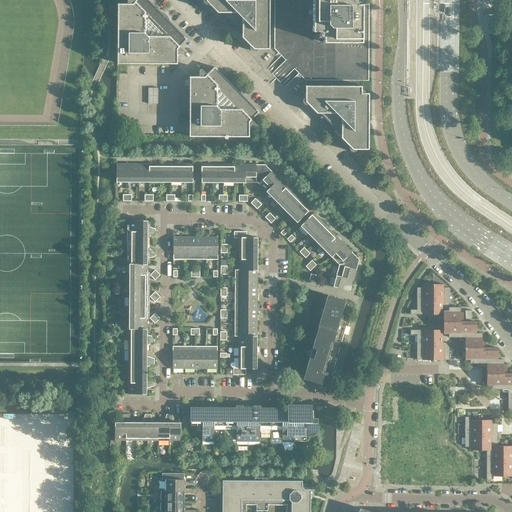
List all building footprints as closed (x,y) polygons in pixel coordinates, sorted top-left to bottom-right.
[(126,0),(127,3),(117,3),(116,63),(176,63),(176,53),(183,54),(183,53),(183,52),(184,52),(178,46),(186,39),(147,0),(135,0),(134,1),(132,0),(126,0)] [(269,48),(269,0),(205,0),(206,3),(216,4),(215,14),(233,14),(233,27),(245,27),(245,47),(269,48)] [(349,11),(326,11),(326,31),(330,34),(349,34),(349,11)] [(189,76),(188,136),(248,136),(248,126),(255,126),(255,125),(256,124),(251,119),(258,112),(214,67),(206,74),(201,69),(200,69),(199,70),(199,76),(189,76)] [(344,149),(369,149),(369,92),(362,92),(362,84),(305,85),(305,103),(314,103),(314,113),(327,112),(327,125),(344,125),(344,149)] [(158,88),(148,88),(148,104),(158,104),(158,88)] [(127,164),(116,164),(116,182),(127,182),(127,164)] [(127,164),(127,182),(137,182),(137,164),(127,164)] [(137,164),(137,182),(149,182),(149,164),(137,164)] [(149,164),(149,182),(160,182),(160,164),(149,164)] [(160,164),(160,182),(171,182),(171,164),(160,164)] [(171,164),(171,182),(181,182),(181,164),(171,164)] [(181,164),(181,182),(192,182),(192,164),(181,164)] [(215,164),(201,164),(201,182),(215,182),(215,164)] [(215,164),(215,182),(227,182),(228,164),(215,164)] [(228,164),(227,182),(240,182),(240,164),(228,164)] [(240,164),(240,182),(245,182),(245,177),(256,177),(256,165),(240,164)] [(245,177),(245,182),(257,183),(265,191),(269,187),(268,186),(261,180),(270,171),(264,165),(256,165),(256,177),(245,177)] [(261,180),(268,186),(277,178),(270,171),(261,180)] [(269,187),(265,191),(273,199),(286,186),(277,178),(268,186),(269,187)] [(286,186),(273,199),(281,207),(293,194),(286,186)] [(301,202),(293,194),(281,207),(289,215),(301,202)] [(301,202),(289,215),(296,222),(309,210),(301,202)] [(300,226),(308,234),(320,221),(312,213),(300,226)] [(147,220),(129,220),(129,231),(155,231),(155,229),(151,227),(147,229),(147,226),(147,220)] [(320,221),(308,234),(315,241),(328,228),(320,221)] [(328,228),(315,241),(322,248),(323,249),(336,236),(335,235),(328,229),(328,228)] [(155,231),(129,231),(129,242),(147,242),(147,237),(147,234),(151,236),(155,234),(155,231)] [(246,231),(233,231),(233,238),(239,238),(238,248),(256,248),(256,237),(246,237),(246,231)] [(336,236),(323,249),(330,256),(331,257),(343,244),(342,243),(336,236)] [(172,237),(173,259),(185,259),(185,237),(172,237)] [(185,237),(185,259),(195,259),(196,237),(185,237)] [(196,237),(195,259),(206,259),(206,237),(196,237)] [(206,237),(206,259),(217,259),(217,237),(206,237)] [(147,242),(129,242),(129,253),(155,253),(155,250),(151,249),(147,250),(147,248),(147,242)] [(343,244),(331,257),(338,265),(358,259),(351,252),(343,244)] [(238,248),(238,259),(256,259),(256,248),(238,248)] [(155,253),(129,253),(129,264),(147,264),(147,259),(147,256),(151,257),(155,256),(155,253)] [(238,259),(238,269),(256,269),(256,259),(238,259)] [(338,265),(336,272),(354,277),(355,272),(356,269),(358,259),(338,265)] [(129,264),(129,274),(146,274),(146,272),(147,264),(129,264)] [(234,269),(234,281),(256,281),(256,269),(238,269),(234,269)] [(335,275),(332,286),(350,291),(354,277),(336,272),(335,275)] [(129,274),(129,285),(146,285),(146,274),(129,274)] [(234,281),(234,292),(256,292),(256,281),(234,281)] [(443,330),(410,330),(410,334),(416,334),(416,360),(449,360),(449,337),(465,337),(465,360),(470,360),(470,363),(486,363),(486,386),(491,386),(491,389),(508,389),(508,411),(511,411),(511,373),(504,374),(504,376),(500,376),(500,372),(503,372),(503,359),(497,359),(497,348),(482,348),(482,346),(481,346),(481,333),(475,333),(475,322),(461,322),(461,324),(457,324),(457,320),(460,320),(460,307),(449,307),(449,287),(444,287),(444,284),(421,284),(421,287),(416,287),(416,310),(410,310),(410,314),(443,314),(443,330)] [(129,285),(129,296),(146,296),(146,285),(129,285)] [(234,292),(234,303),(256,303),(256,292),(234,292)] [(339,344),(342,334),(345,323),(348,313),(351,303),(326,295),(323,305),(320,316),(317,326),(317,327),(314,327),(311,332),(310,335),(314,337),(311,347),(305,368),(303,377),(302,378),(313,381),(317,382),(324,384),(327,385),(330,375),(336,354),(339,344)] [(129,296),(128,307),(147,307),(146,296),(129,296)] [(234,303),(234,314),(256,314),(256,303),(234,303)] [(128,307),(128,317),(147,317),(147,307),(128,307)] [(234,314),(234,325),(256,325),(256,314),(234,314)] [(128,317),(128,328),(147,328),(147,317),(128,317)] [(234,325),(234,336),(256,336),(256,325),(234,325)] [(147,328),(128,328),(128,340),(154,340),(154,337),(150,335),(146,337),(146,334),(147,328)] [(256,336),(234,336),(238,336),(238,346),(256,346),(256,336)] [(154,340),(128,340),(128,350),(146,350),(146,345),(146,342),(150,344),(154,342),(154,340)] [(172,346),(172,368),(183,368),(183,346),(172,346)] [(183,346),(183,368),(194,368),(195,346),(183,346)] [(195,346),(194,368),(206,368),(206,346),(195,346)] [(206,346),(206,368),(217,368),(217,346),(206,346)] [(238,346),(238,357),(256,357),(256,346),(238,346)] [(146,350),(128,350),(128,361),(154,361),(154,358),(150,357),(146,358),(146,356),(146,350)] [(233,369),(233,374),(245,374),(245,368),(256,368),(256,357),(238,357),(238,368),(233,368),(233,369)] [(154,361),(128,361),(128,372),(146,372),(146,367),(146,364),(150,365),(154,364),(154,361)] [(146,372),(128,372),(128,383),(154,383),(154,380),(150,378),(146,380),(146,377),(146,372)] [(154,383),(128,383),(128,394),(146,394),(146,389),(146,385),(150,387),(154,386),(154,383)] [(316,431),(315,421),(316,419),(316,418),(310,418),(310,412),(311,405),(310,405),(302,405),(300,405),(294,405),(291,405),(288,405),(288,410),(282,410),(282,408),(259,408),(236,408),(213,408),(213,409),(208,409),(208,408),(191,408),(191,411),(183,411),(183,414),(183,420),(191,420),(197,420),(197,425),(200,425),(200,430),(202,430),(202,443),(213,443),(213,439),(225,439),(225,442),(236,442),(236,443),(259,444),(259,439),(271,439),(271,443),(282,443),(282,444),(293,444),(293,440),(306,440),(311,435),(315,431),(316,431)] [(120,422),(114,422),(114,439),(125,440),(125,414),(123,414),(121,418),(123,422),(120,422)] [(128,414),(125,414),(125,440),(136,440),(136,422),(131,422),(128,422),(130,418),(128,414)] [(142,422),(136,422),(136,440),(147,440),(147,414),(144,414),(143,418),(145,422),(142,422)] [(150,414),(147,414),(147,440),(158,440),(158,422),(153,422),(150,422),(152,418),(150,414)] [(163,422),(158,422),(158,440),(169,440),(169,414),(166,414),(164,418),(166,422),(163,422)] [(172,414),(169,414),(169,440),(180,440),(180,422),(175,422),(171,422),(173,418),(172,414)] [(497,450),(497,446),(497,423),(492,423),(491,420),(469,420),(469,417),(465,417),(464,447),(469,447),(469,450),(486,450),(497,450)] [(497,450),(486,450),(486,479),(491,479),(491,476),(511,475),(511,445),(497,446),(497,450)] [(162,473),(162,480),(164,480),(164,490),(184,490),(184,488),(184,473),(162,473)] [(270,480),(270,477),(254,477),(254,480),(222,480),(221,511),(309,511),(310,489),(307,489),(307,486),(305,484),(302,484),(302,481),(270,480)] [(164,490),(160,490),(160,501),(184,501),(184,493),(184,490),(164,490)] [(184,501),(160,501),(160,511),(183,511),(183,510),(184,501)]
